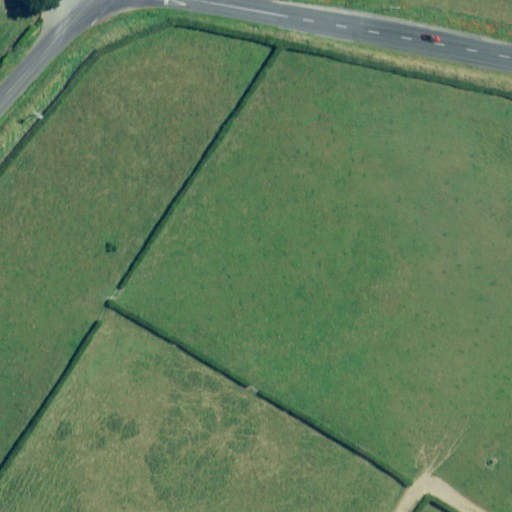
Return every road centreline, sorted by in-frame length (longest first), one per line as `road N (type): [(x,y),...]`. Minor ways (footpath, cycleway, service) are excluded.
road 1 (unclassified): [(511,65),(183,0)]
road 2 (tertiary): [(0,103),(94,0)]
